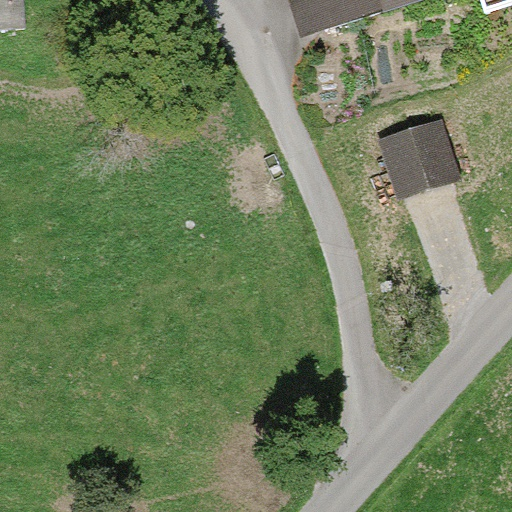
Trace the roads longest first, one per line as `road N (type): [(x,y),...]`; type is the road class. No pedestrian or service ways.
road 1 (track): [(367,491),(372,410),(355,261),(299,123),(213,0)]
road 2 (unclassified): [(511,329),(349,511)]
